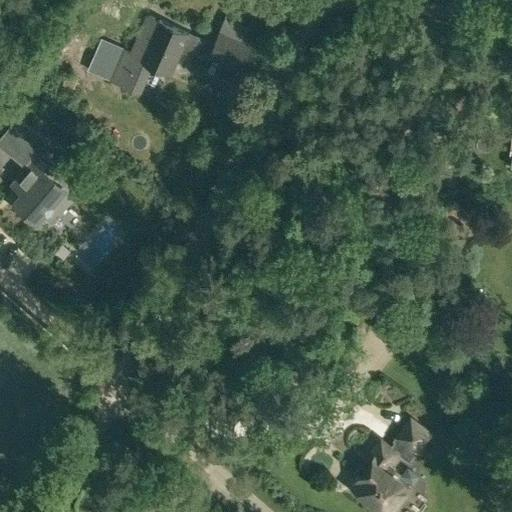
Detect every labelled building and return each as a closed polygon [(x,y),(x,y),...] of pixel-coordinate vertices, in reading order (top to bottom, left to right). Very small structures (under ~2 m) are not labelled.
[(108,78),(127,86),(140,57),(172,72),(184,43),(241,68),(253,42),(243,38),(247,30),(226,20),(214,46),(149,17),(134,51),(122,46),(108,78)] [(43,215),(53,224),(94,175),(70,155),(61,166),(43,150),(15,183),(25,192),(16,202),(38,220),(43,215)] [(419,323),(409,317),(396,340),(405,346),(419,323)] [(352,484),(388,511),(392,511),(412,486),(404,480),(403,482),(394,475),(398,471),(390,465),(398,454),(410,462),(431,433),(410,417),(393,440),(395,441),(391,446),(381,438),(366,458),(369,461),(352,484)] [(417,461),(411,473),(427,480),(432,467),(417,461)]
